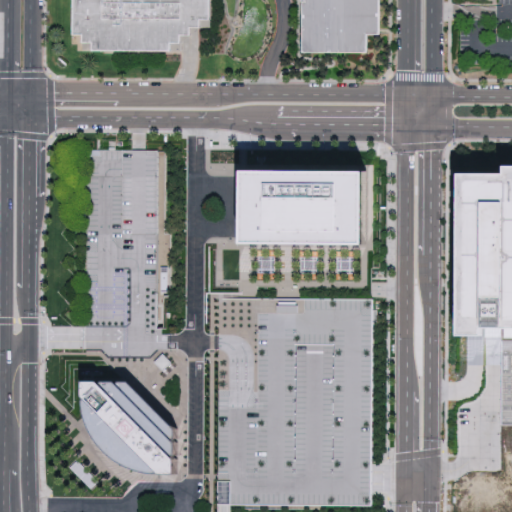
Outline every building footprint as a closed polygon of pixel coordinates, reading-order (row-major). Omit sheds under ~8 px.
[(211,0),(211,18),(199,18),(200,27),(190,27),(190,35),(181,35),(181,42),(171,42),(171,50),(92,50),(92,42),(83,42),(82,34),(73,34),(73,0),(211,0)] [(370,33),(371,52),(308,52),(307,0),(383,0),(383,33),(370,33)] [(89,150),(158,150),(158,358),(85,359),(89,150)] [(458,172),(503,173),(503,165),(511,165),(511,338),(503,338),(503,329),(493,329),(483,329),(482,338),(474,337),(456,337),(458,172)] [(245,171),(366,171),(365,244),(244,244),(245,171)] [(217,298),(372,299),(372,471),(372,506),(216,506),(217,298)] [(169,468),(151,467),(131,462),(111,452),(97,438),(86,422),(78,395),(74,373),(127,369),(176,419),(169,468)]
